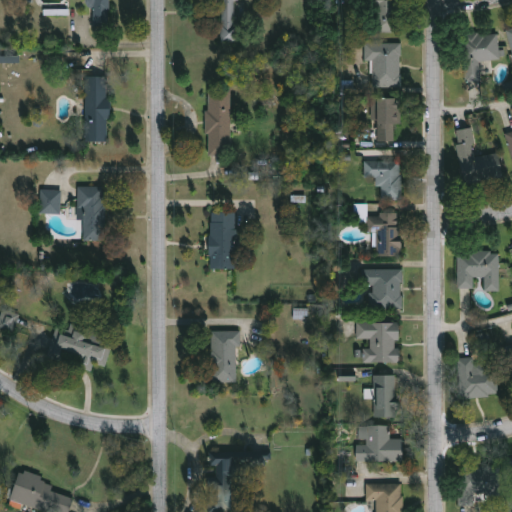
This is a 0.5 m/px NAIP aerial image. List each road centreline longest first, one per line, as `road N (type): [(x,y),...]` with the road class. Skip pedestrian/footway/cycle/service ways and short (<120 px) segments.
road 1 (residential): [(157,0),(162,511)]
road 2 (residential): [(436,0),(438,511)]
road 3 (residential): [(162,429),(69,424),(0,383)]
